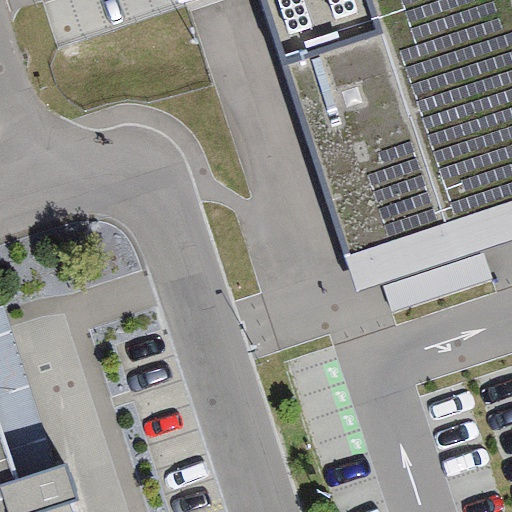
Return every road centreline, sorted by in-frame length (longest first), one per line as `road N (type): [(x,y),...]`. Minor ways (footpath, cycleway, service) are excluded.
road 1 (residential): [(265,511),(170,215),(142,188),(95,178),(43,183)]
road 2 (residential): [(0,51),(43,183)]
